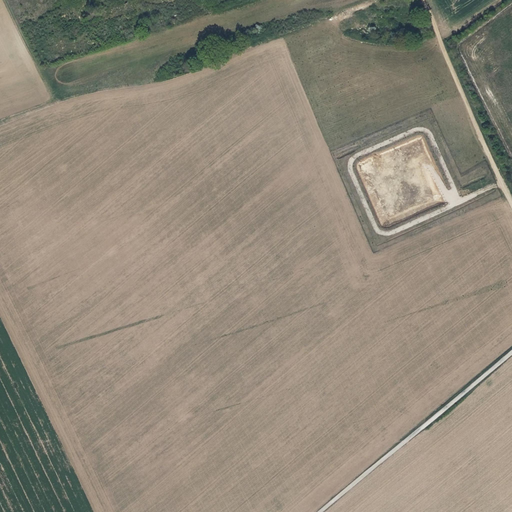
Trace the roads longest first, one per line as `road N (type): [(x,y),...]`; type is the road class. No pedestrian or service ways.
road 1 (track): [(501,183),(392,232),(375,229),(349,162),(417,128),(428,131)]
road 2 (track): [(424,0),(511,204)]
road 3 (track): [(0,121),(58,101),(6,0)]
